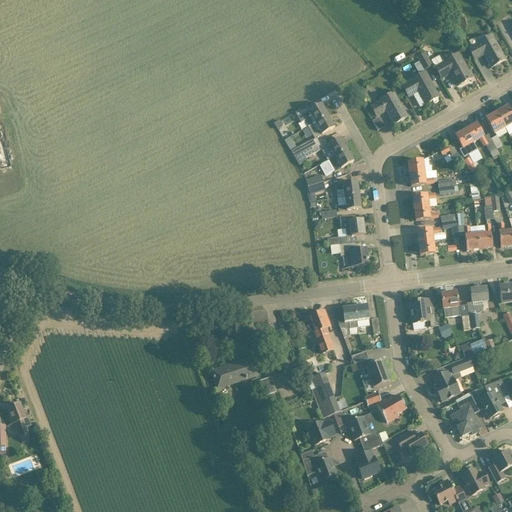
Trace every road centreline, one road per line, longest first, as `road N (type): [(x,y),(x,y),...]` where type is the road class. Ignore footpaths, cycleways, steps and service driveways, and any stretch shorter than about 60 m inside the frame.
road 1 (tertiary): [(390,283),(136,308),(26,285)]
road 2 (residential): [(454,459),(400,367),(390,283)]
road 3 (residential): [(376,170),(391,149),(511,82)]
road 4 (residential): [(340,447),(365,507),(417,482)]
road 5 (tertiary): [(390,283),(511,267)]
